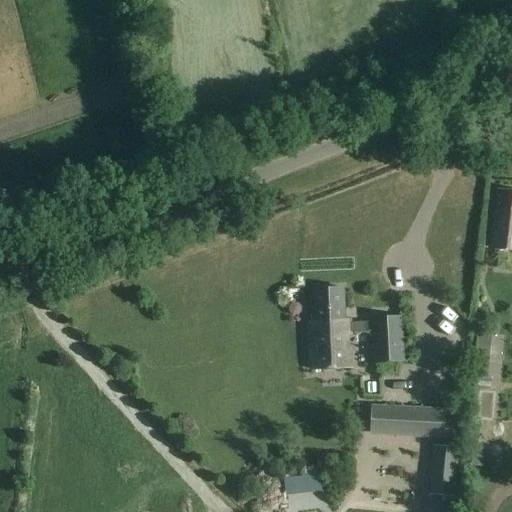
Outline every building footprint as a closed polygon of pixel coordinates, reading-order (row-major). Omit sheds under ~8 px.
[(492,245),(511,247),(511,190),(499,189),(492,245)] [(479,261),(479,217),(461,217),(461,261),(479,261)] [(342,319),(340,287),(311,289),(312,320),(306,321),(309,368),(350,365),(348,333),(348,324),(347,319),(342,319)] [(372,322),(348,324),(348,333),(372,331),(374,363),(402,362),(399,318),(371,319),(372,322)] [(303,381),(303,334),(276,334),(276,380),(303,381)] [(470,374),(488,375),(489,335),(472,334),(470,374)] [(477,376),(476,387),(490,388),(491,377),(477,376)] [(443,437),(444,412),(370,408),(369,433),(443,437)] [(411,445),(412,437),(339,437),(338,445),(411,445)] [(400,451),(400,463),(416,463),(416,452),(400,451)]
